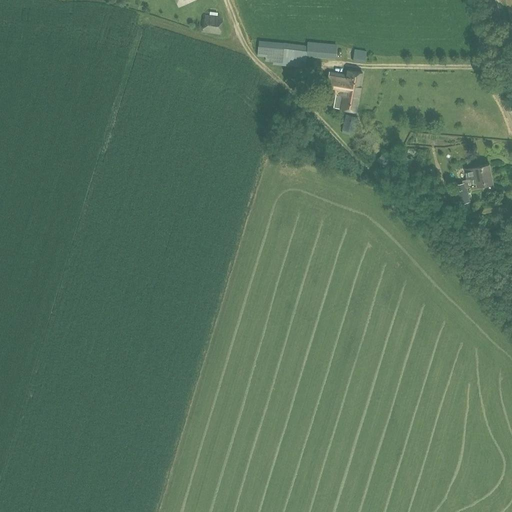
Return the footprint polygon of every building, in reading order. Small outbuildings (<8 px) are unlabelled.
[(222,18),(204,15),(202,32),(220,34),(222,18)] [(336,44),(308,41),(306,45),(259,41),(257,55),(265,56),(265,60),(272,64),(305,67),(306,56),(336,58),(336,44)] [(352,61),(366,64),(368,51),(354,49),(352,61)] [(325,93),(337,95),(335,107),(355,111),(362,72),(347,70),(346,74),(329,71),(325,93)] [(354,133),(358,117),(346,115),(342,130),(354,133)] [(376,159),(386,170),(394,163),(383,152),(376,159)] [(413,159),(400,155),(396,163),(406,169),(413,159)] [(489,164),(467,169),(470,188),(493,183),(489,164)] [(455,185),(456,191),(450,192),(450,193),(449,193),(451,202),(452,201),(452,203),(457,202),(458,204),(470,203),(466,182),(455,185)]
